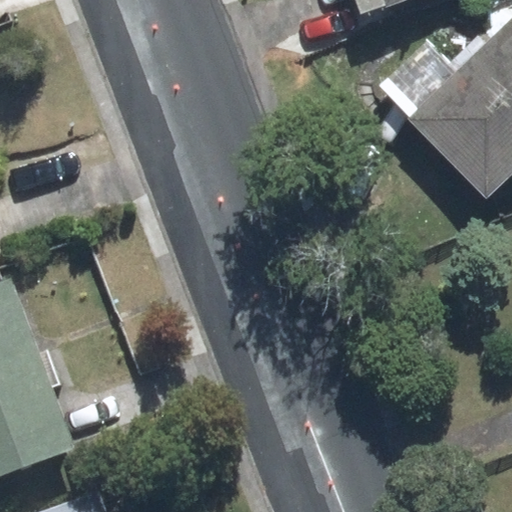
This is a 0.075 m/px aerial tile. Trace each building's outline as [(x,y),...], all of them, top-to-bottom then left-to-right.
[(340,0),(348,25),(423,0),(340,0)] [(508,198),(511,193),(511,24),(470,67),(443,40),(397,86),(508,198)] [(0,249),(24,240),(0,180),(0,249)] [(0,489),(99,449),(28,271),(0,282),(0,489)] [(121,511),(112,487),(45,511),(121,511)]
